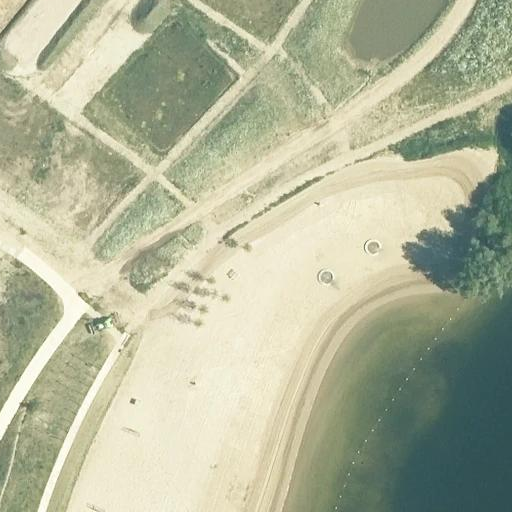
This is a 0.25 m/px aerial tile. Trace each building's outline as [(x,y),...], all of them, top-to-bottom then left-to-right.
[(6,0),(0,0),(0,20),(5,24),(18,8),(6,0)] [(6,0),(18,8),(24,0),(6,0)] [(59,0),(51,0),(47,6),(55,12),(63,3),(59,0)] [(243,0),(242,0),(231,17),(262,38),(274,21),(243,0)] [(280,0),(243,0),(274,21),(285,4),(280,0)] [(47,6),(40,15),(48,22),(55,12),(47,6)] [(163,27),(157,34),(166,44),(173,37),(163,27)] [(29,28),(22,38),(30,44),(37,35),(29,28)] [(22,38),(14,47),(22,53),(30,44),(22,38)] [(149,42),(143,49),(152,58),(159,51),(149,42)] [(143,49),(136,56),(146,65),(152,58),(143,49)] [(203,49),(188,64),(215,90),(230,75),(203,49)] [(188,64),(174,79),(201,105),(215,90),(188,64)] [(121,72),(114,79),(124,88),(131,81),(121,72)] [(114,79),(108,86),(118,95),(124,88),(114,79)] [(174,79),(160,94),(187,120),(201,105),(174,79)] [(14,87),(7,98),(14,103),(22,92),(14,87)] [(22,92),(14,103),(22,108),(30,97),(22,92)] [(160,94),(146,109),(173,135),(187,120),(160,94)] [(146,109),(131,124),(159,150),(173,135),(146,109)] [(56,115),(48,126),(56,132),(64,121),(56,115)] [(64,121),(56,132),(64,137),(72,126),(64,121)] [(0,125),(0,162),(17,137),(0,125)] [(90,138),(82,149),(90,155),(98,144),(90,138)] [(26,139),(5,170),(22,182),(43,151),(26,139)] [(98,144),(90,155),(98,160),(106,149),(98,144)] [(43,151),(22,182),(39,193),(60,162),(43,151)] [(114,155),(107,166),(115,172),(122,161),(114,155)] [(60,162),(39,193),(56,205),(77,174),(60,162)] [(77,174),(56,205),(73,216),(94,185),(77,174)] [(94,185),(73,216),(90,228),(112,197),(94,185)]
